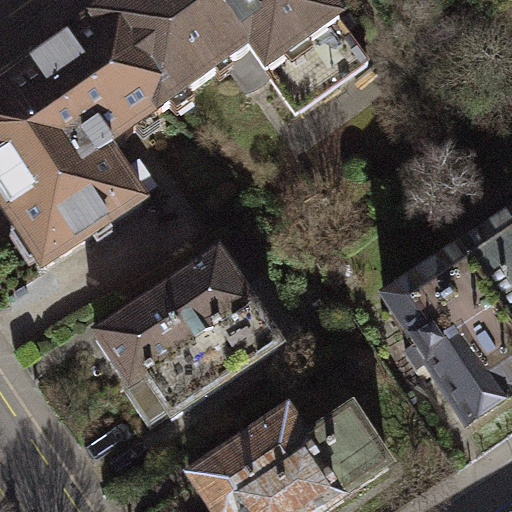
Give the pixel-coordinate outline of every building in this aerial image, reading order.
[(126,0),(117,0),(92,18),(160,111),(228,63),(240,79),(260,64),(265,71),(337,19),(323,0),(128,0),(127,1),(126,0)] [(0,200),(47,268),(141,202),(104,150),(160,111),(92,18),(61,40),(65,46),(0,92),(0,200)] [(337,19),(265,71),(296,113),(368,62),(337,19)] [(511,217),(458,253),(511,332),(511,217)] [(383,305),(464,423),(511,390),(511,332),(458,253),(383,305)] [(218,257),(96,339),(130,390),(124,394),(147,428),(165,415),(170,422),(279,349),(258,318),(250,305),(218,257)] [(340,511),(360,499),(405,469),(359,402),(313,434),(293,405),(183,480),(205,511),(340,511)]
